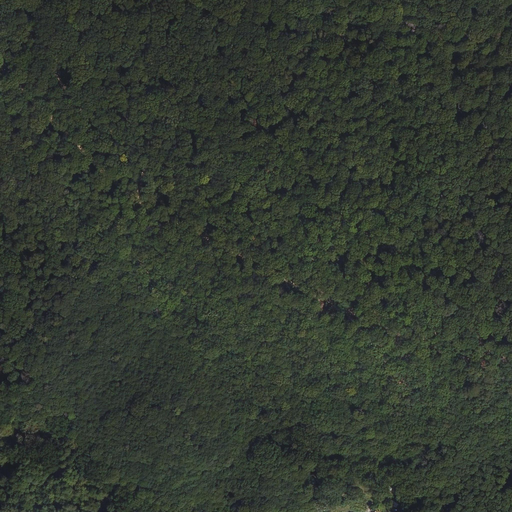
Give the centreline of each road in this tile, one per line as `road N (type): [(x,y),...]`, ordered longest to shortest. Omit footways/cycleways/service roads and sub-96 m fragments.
road 1 (track): [(143,201),(386,327),(472,356),(489,353),(511,320)]
road 2 (track): [(320,511),(150,281),(134,236),(143,201)]
road 3 (track): [(143,201),(196,0)]
road 4 (track): [(143,201),(0,61)]
